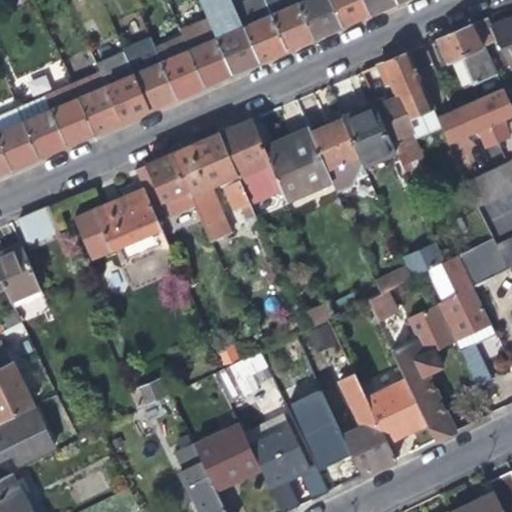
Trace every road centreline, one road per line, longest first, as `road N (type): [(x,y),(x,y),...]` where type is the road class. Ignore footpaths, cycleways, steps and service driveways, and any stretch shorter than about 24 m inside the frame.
road 1 (residential): [(448,0),(0,191)]
road 2 (residential): [(330,511),(511,425)]
